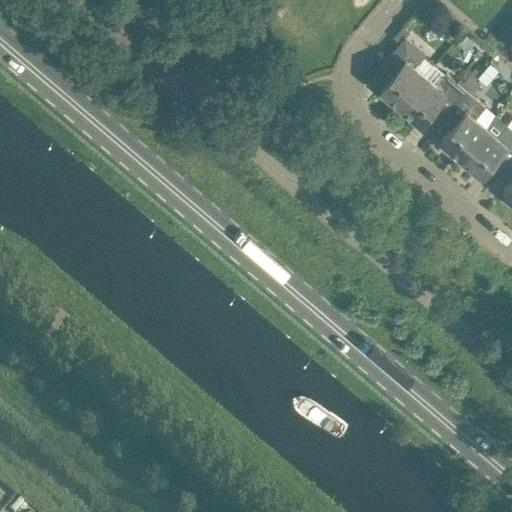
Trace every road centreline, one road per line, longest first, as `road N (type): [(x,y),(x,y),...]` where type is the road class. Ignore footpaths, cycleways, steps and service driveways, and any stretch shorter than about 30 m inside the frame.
road 1 (primary): [(511,481),(0,42)]
road 2 (unclassified): [(511,379),(73,0)]
road 3 (tertiary): [(282,511),(0,272)]
road 4 (residential): [(401,0),(352,62),(355,107),(511,248)]
